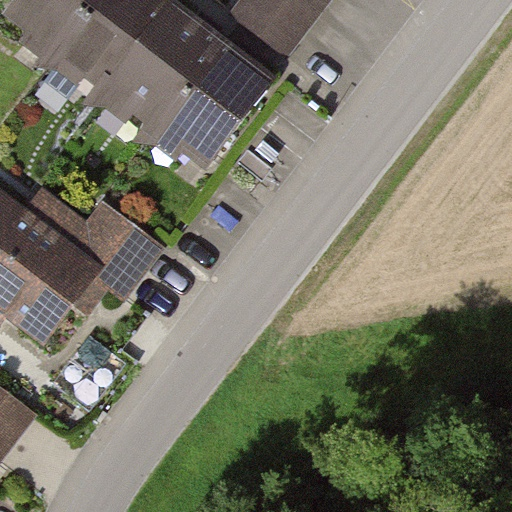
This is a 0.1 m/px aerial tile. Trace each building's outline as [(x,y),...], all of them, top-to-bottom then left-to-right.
[(37,0),(23,18),(73,57),(117,0),(37,0)] [(186,0),(117,0),(73,57),(123,96),(194,6),(186,0)] [(342,0),(259,0),(248,14),(300,55),(342,0)] [(194,6),(123,96),(173,135),(244,45),(194,6)] [(244,45),(173,135),(223,174),(294,83),(244,45)] [(2,181),(0,183),(0,314),(57,361),(111,296),(127,309),(171,256),(111,207),(95,226),(52,190),(37,209),(2,181)] [(94,404),(130,362),(99,336),(63,379),(94,404)] [(0,462),(38,416),(0,385),(0,462)]
